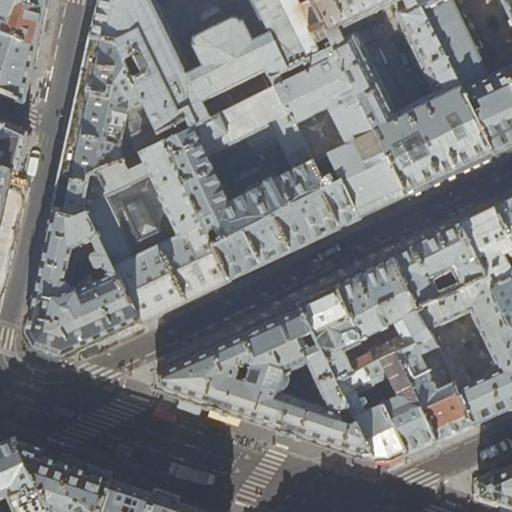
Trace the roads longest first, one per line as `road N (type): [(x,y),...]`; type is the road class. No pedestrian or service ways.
road 1 (residential): [(511,173),(24,402)]
road 2 (secondary): [(24,402),(340,511)]
road 3 (residential): [(0,337),(48,126)]
road 4 (residential): [(340,511),(511,431)]
road 5 (residential): [(48,126),(72,0)]
